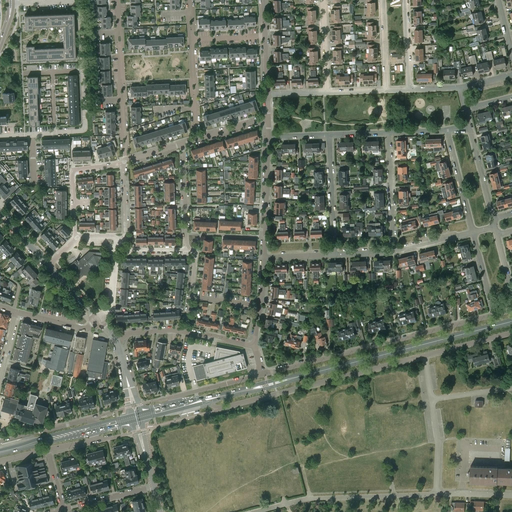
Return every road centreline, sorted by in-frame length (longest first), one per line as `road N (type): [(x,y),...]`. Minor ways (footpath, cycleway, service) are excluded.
road 1 (primary): [(175,406),(511,321)]
road 2 (unclassified): [(175,406),(221,408),(424,354)]
road 3 (unclassified): [(494,314),(262,374)]
road 4 (unclassified): [(436,494),(309,498),(257,511)]
road 5 (residential): [(125,162),(117,0)]
road 6 (residential): [(263,257),(268,137)]
